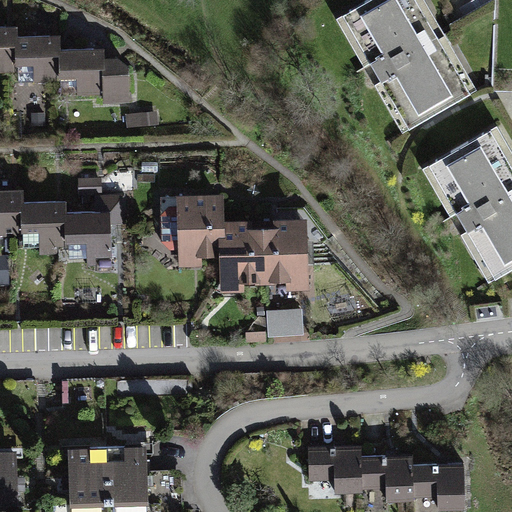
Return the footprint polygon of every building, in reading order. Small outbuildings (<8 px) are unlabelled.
[(424,0),(368,0),(336,18),(365,68),(372,64),(381,81),(375,85),(403,134),(477,91),(424,0)] [(18,25),(0,25),(0,73),(13,73),(12,66),(33,66),(34,83),(59,82),(59,79),(77,78),(78,95),(103,94),(103,103),(130,102),(129,65),(116,56),(104,57),(104,47),(61,48),(61,33),(18,35),(18,25)] [(47,111),(27,112),(28,130),(48,129),(47,111)] [(158,111),(127,114),(128,128),(159,124),(158,111)] [(511,151),(497,125),(422,168),(451,218),(458,214),(467,231),(461,235),(489,283),(511,270),(511,151)] [(102,177),(78,178),(79,195),(95,195),(102,194),(102,177)] [(0,236),(21,236),(21,232),(40,231),(40,255),(60,255),(60,248),(67,248),(67,245),(85,245),(86,266),(112,266),(111,224),(125,223),(125,194),(102,194),(95,195),(95,211),(68,211),(68,200),(25,201),(24,187),(0,187),(0,236)] [(169,205),(161,214),(162,242),(169,249),(179,249),(179,266),(201,266),(201,256),(221,255),(222,292),(244,292),(244,285),(286,283),(286,291),(310,291),(308,217),(225,220),(224,192),(177,193),(177,205),(169,205)] [(303,308),(266,310),(268,336),(304,334),(303,308)] [(363,442),(307,444),(308,482),(334,481),(334,493),(363,493),(363,489),(387,489),(387,501),(415,500),(415,497),(438,496),(439,511),(467,510),(465,462),(414,463),(414,453),(364,454),(363,442)] [(146,445),(107,446),(109,507),(148,505),(146,445)] [(107,446),(69,447),(71,508),(109,507),(107,446)] [(16,449),(0,449),(0,510),(19,510),(16,449)]
